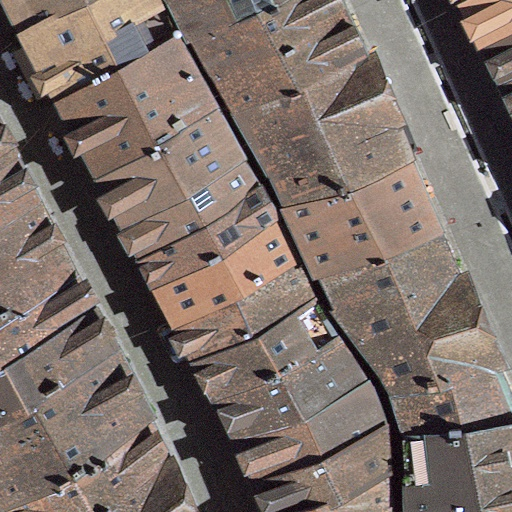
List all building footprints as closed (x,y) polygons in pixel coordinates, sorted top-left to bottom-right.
[(12,0),(26,26),(77,0),(12,0)] [(162,0),(77,0),(26,26),(44,62),(162,0)] [(62,96),(179,31),(163,0),(162,0),(44,62),(62,96)] [(173,0),(189,31),(258,0),(173,0)] [(364,48),(340,0),(258,0),(189,31),(232,101),(364,48)] [(511,0),(469,0),(488,37),(511,24),(511,0)] [(506,75),(511,72),(511,24),(488,37),(506,75)] [(100,168),(216,98),(179,31),(62,96),(100,168)] [(270,167),(283,197),(410,154),(364,48),(232,101),(270,167)] [(125,214),(242,146),(216,98),(100,168),(125,214)] [(0,158),(11,152),(0,132),(0,158)] [(125,214),(143,248),(260,178),(242,146),(125,214)] [(0,212),(32,194),(11,152),(0,158),(0,212)] [(410,154),(283,197),(316,264),(440,225),(411,156),(410,154)] [(272,200),(260,178),(143,248),(160,279),(276,209),(272,200)] [(0,307),(70,268),(32,194),(0,212),(0,307)] [(295,247),(276,209),(160,279),(180,316),(295,247)] [(511,415),(511,390),(440,225),(316,264),(335,302),(382,372),(401,425),(401,431),(511,415)] [(199,352),(316,289),(295,247),(180,316),(198,352),(199,352)] [(0,351),(89,302),(70,268),(0,307),(0,351)] [(218,388),(341,333),(325,307),(316,289),(199,352),(218,388)] [(89,302),(0,351),(0,402),(109,340),(89,302)] [(359,358),(341,333),(218,388),(240,429),(368,373),(359,358)] [(109,340),(0,402),(0,496),(146,411),(109,340)] [(260,471),(385,419),(370,375),(368,373),(240,429),(260,471)] [(148,415),(146,411),(0,496),(0,511),(69,511),(167,455),(154,428),(148,415)] [(511,507),(511,415),(401,431),(405,507),(511,507)] [(385,419),(260,471),(277,505),(387,463),(385,419)] [(189,511),(167,455),(69,511),(189,511)] [(392,511),(392,506),(387,463),(277,505),(280,511),(392,511)]
